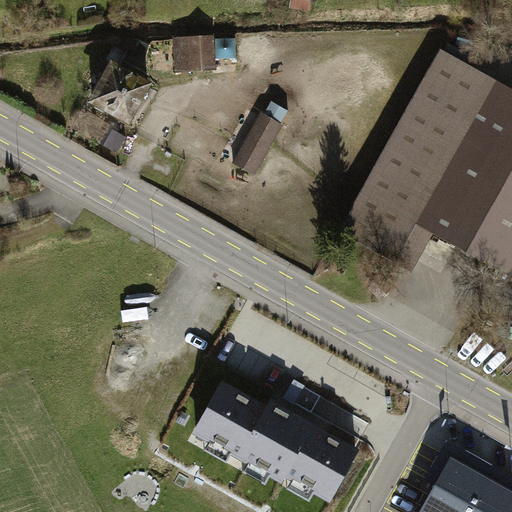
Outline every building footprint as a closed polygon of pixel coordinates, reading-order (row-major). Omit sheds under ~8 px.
[(212,41),(173,43),(175,79),(214,76),(212,41)] [(92,94),(137,113),(156,66),(111,48),(92,94)] [(511,99),(440,58),(340,232),(407,271),(431,230),(511,276),(511,99)] [(260,110),(231,161),(255,175),(285,125),(260,110)] [(222,389),(196,437),(287,487),(292,478),(332,499),(356,454),(270,408),(266,413),(222,389)] [(511,511),(511,494),(453,462),(425,511),(511,511)]
